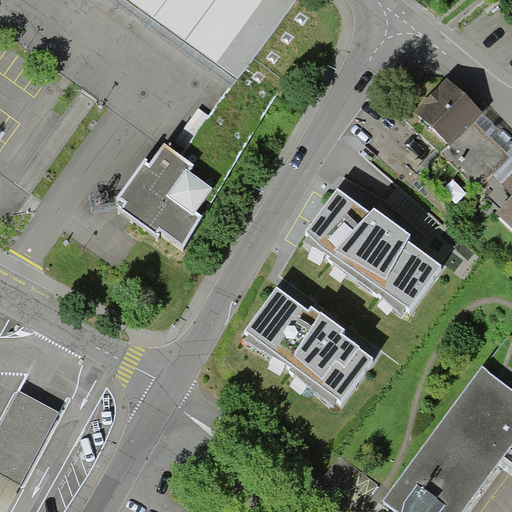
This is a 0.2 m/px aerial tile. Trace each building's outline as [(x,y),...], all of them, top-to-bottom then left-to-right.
[(314,19),(287,0),(114,0),(231,86),(180,157),(166,146),(151,167),(145,163),(119,198),(126,203),(122,210),(157,236),(161,231),(183,248),(279,91),(274,86),(314,19)] [(485,118),(445,81),(415,113),(451,147),(444,155),(481,190),(511,158),(478,126),(485,118)] [(511,179),(502,190),(511,199),(511,203),(497,219),(511,233),(511,179)] [(371,218),(337,193),(301,242),(406,319),(442,271),(407,246),(411,241),(374,214),(371,218)] [(374,363),(278,291),(245,335),(341,407),(374,363)] [(511,391),(481,369),(381,504),(392,511),(462,511),(511,445),(511,391)] [(21,384),(0,425),(0,493),(15,501),(64,407),(21,384)]
